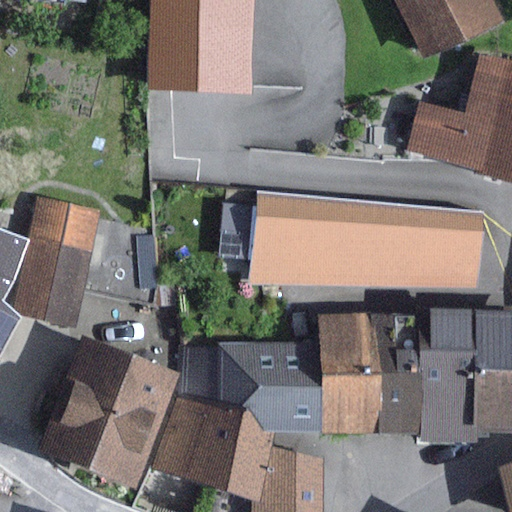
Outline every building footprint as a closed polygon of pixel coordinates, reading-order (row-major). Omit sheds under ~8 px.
[(248,0),(145,0),(140,91),(242,97),(248,0)] [(483,0),(390,0),(417,56),(493,22),(483,0)] [(457,115),(414,103),(401,151),(464,170),(462,176),(511,189),(511,82),(511,80),(511,63),(474,56),(457,115)] [(477,213),(251,190),(250,207),(246,260),(244,282),(471,289),(477,213)] [(97,213),(35,198),(7,308),(70,328),(80,287),(95,219),(97,213)] [(246,260),(250,207),(218,204),(213,257),(246,260)] [(147,232),(95,219),(80,287),(149,305),(154,286),(147,232)] [(17,240),(0,234),(0,336),(10,320),(0,310),(0,287),(2,284),(17,240)] [(411,310),(411,314),(409,435),(410,442),(465,442),(464,430),(464,311),(411,310)] [(511,311),(464,311),(464,430),(511,432),(511,311)] [(365,314),(312,314),(311,344),(309,436),(366,436),(365,314)] [(411,314),(365,314),(366,436),(409,435),(411,314)] [(168,374),(76,341),(29,450),(122,489),(168,374)] [(309,436),(311,344),(213,343),(212,351),(177,348),(171,397),(238,410),(252,432),(269,433),(309,436)] [(171,397),(147,468),(207,491),(198,511),(314,511),(317,460),(263,448),(269,433),(252,432),(238,410),(171,397)] [(511,511),(511,460),(490,469),(500,511),(511,511)]
